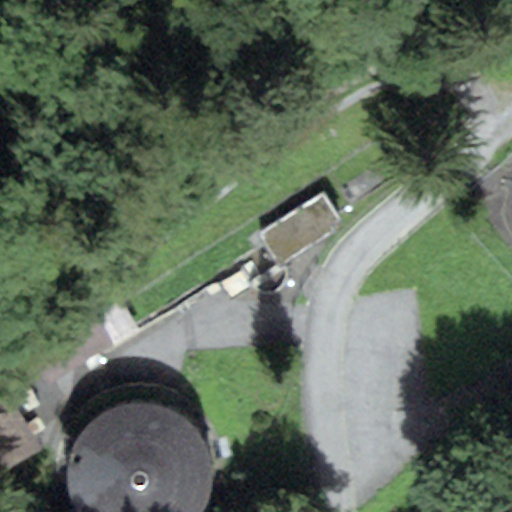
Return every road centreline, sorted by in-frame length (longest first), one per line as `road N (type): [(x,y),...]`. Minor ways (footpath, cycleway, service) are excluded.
road 1 (track): [(0,348),(336,112),(384,88)]
road 2 (unclassified): [(511,118),(383,239),(339,308),(345,511)]
road 3 (track): [(384,88),(427,67),(511,92)]
